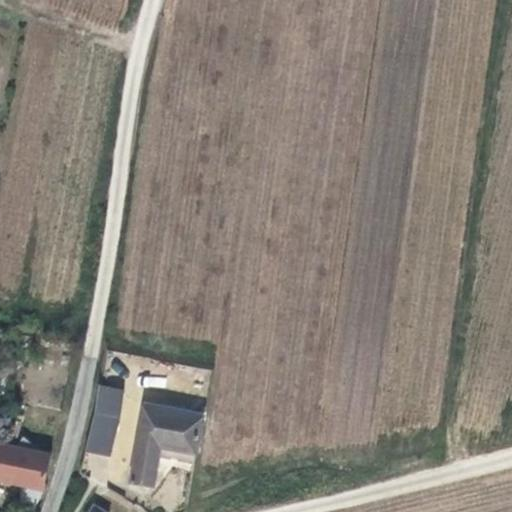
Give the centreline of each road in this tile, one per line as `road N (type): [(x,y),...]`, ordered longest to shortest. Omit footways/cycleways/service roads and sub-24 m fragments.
road 1 (track): [(49,511),(98,320),(150,0)]
road 2 (track): [(511,454),(293,511)]
